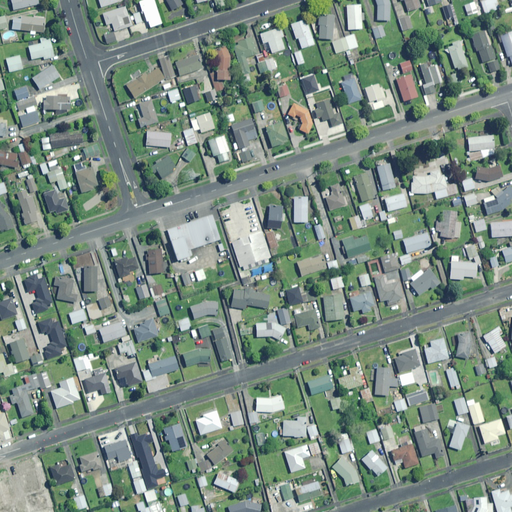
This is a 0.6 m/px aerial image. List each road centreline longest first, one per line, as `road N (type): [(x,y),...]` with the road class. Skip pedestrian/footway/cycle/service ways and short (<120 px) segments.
road 1 (residential): [(0,455),(511,291)]
road 2 (tertiary): [(138,215),(505,93)]
road 3 (residential): [(88,64),(283,0)]
road 4 (residential): [(511,458),(346,511)]
road 5 (residential): [(88,64),(138,215)]
road 6 (tertiary): [(0,261),(138,215)]
